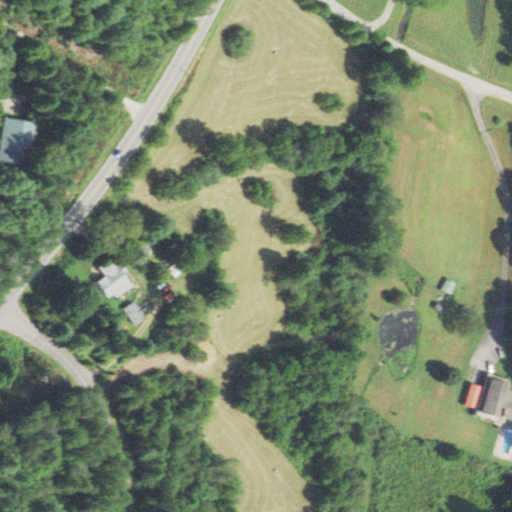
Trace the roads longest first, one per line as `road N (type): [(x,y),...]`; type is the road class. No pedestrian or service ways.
road 1 (primary): [(0,303),(108,171),(213,0)]
road 2 (residential): [(0,309),(65,354),(94,397),(124,511)]
road 3 (residential): [(0,20),(147,113)]
